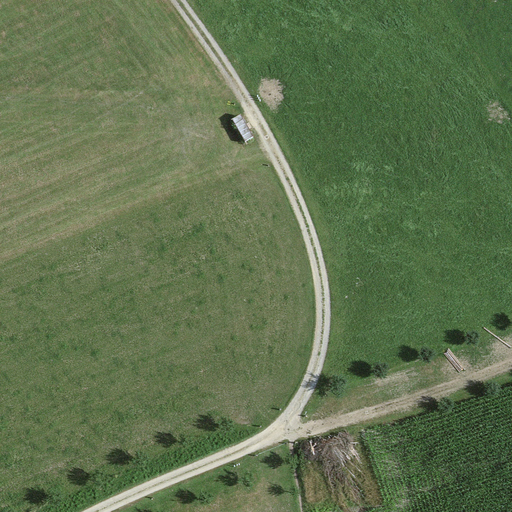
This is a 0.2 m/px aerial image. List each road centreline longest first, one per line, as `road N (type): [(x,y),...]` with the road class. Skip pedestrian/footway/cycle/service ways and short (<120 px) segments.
road 1 (track): [(273,441),(324,364),(329,315),(319,252),(292,180),(242,94),(172,0)]
road 2 (track): [(273,441),(372,417),(511,367)]
road 3 (track): [(273,441),(110,511)]
